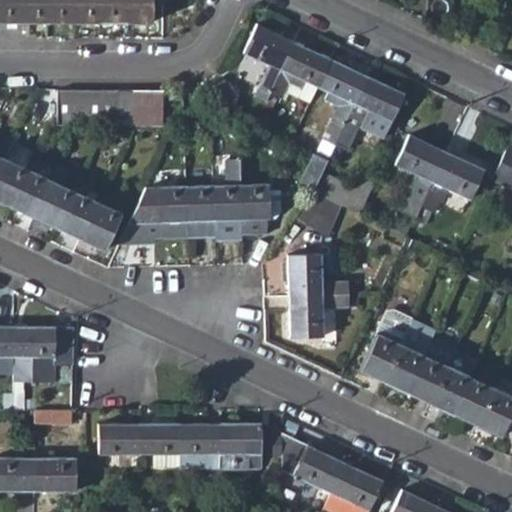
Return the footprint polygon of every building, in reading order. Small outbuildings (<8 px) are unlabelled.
[(0,0),(0,20),(3,21),(29,21),(55,21),(83,22),(112,22),(136,22),(149,22),(149,0),(0,0)] [(267,64),(256,88),(269,93),(293,41),(256,23),(243,52),(267,64)] [(304,82),(315,87),(329,58),(293,41),(269,93),(280,99),(287,83),(301,89),(304,82)] [(335,105),(328,120),(341,126),(365,76),(329,58),(315,87),(326,92),(323,99),(335,105)] [(401,93),(365,76),(341,126),(354,133),(357,127),(380,138),(401,93)] [(224,79),(209,87),(224,109),(237,101),(224,79)] [(253,96),(265,102),(269,93),(256,88),(253,96)] [(56,89),(56,126),(160,127),(160,90),(56,89)] [(317,146),(330,152),(333,144),(341,126),(328,120),(317,146)] [(333,144),(347,150),(354,133),(341,126),(333,144)] [(402,210),(415,215),(419,206),(444,151),(407,134),(394,164),(417,176),(402,210)] [(511,143),(506,141),(489,179),(511,189),(511,143)] [(482,168),(444,151),(419,206),(433,212),(445,189),(467,199),(482,168)] [(296,183),(312,191),(321,171),(326,160),(310,152),(296,183)] [(119,212),(0,156),(0,202),(20,212),(45,224),(69,235),(93,245),(101,249),(119,212)] [(211,219),(240,218),(238,183),(238,158),(223,159),(223,183),(210,184),(211,219)] [(349,184),(321,171),(312,191),(328,199),(340,204),(349,184)] [(349,184),(340,204),(359,213),(375,179),(355,171),(349,184)] [(240,218),(267,216),(266,190),(265,183),(238,183),(240,218)] [(186,237),(184,184),(143,186),(116,245),(145,243),(145,238),(186,237)] [(211,219),(210,184),(184,184),(186,237),(212,236),(211,219)] [(266,190),(267,208),(282,208),(281,189),(266,190)] [(309,225),(328,199),(312,191),(294,216),(309,225)] [(309,225),(326,236),(340,204),(328,199),(309,225)] [(318,253),(285,255),(288,295),(347,294),(347,279),(319,280),(318,253)] [(288,295),(289,336),(322,335),(321,308),(347,307),(347,294),(288,295)] [(384,313),(375,332),(399,344),(410,321),(391,312),(384,313)] [(423,355),(446,365),(454,348),(432,338),(435,332),(410,321),(399,344),(423,355)] [(0,369),(12,368),(12,325),(0,324),(0,369)] [(71,324),(12,325),(12,368),(12,380),(24,380),(50,380),(51,364),(70,363),(71,324)] [(358,370),(382,381),(399,344),(375,333),(358,370)] [(382,381),(406,392),(423,355),(399,344),(382,381)] [(406,392),(428,403),(446,365),(423,355),(406,392)] [(478,380),(492,387),(501,367),(487,361),(478,380)] [(428,403),(451,413),(469,376),(446,365),(428,403)] [(478,380),(469,376),(451,413),(474,424),(492,387),(478,380)] [(12,381),(11,409),(23,410),(24,380),(12,381)] [(498,436),(503,425),(511,406),(511,396),(492,387),(474,424),(498,436)] [(511,406),(503,425),(511,429),(511,406)] [(70,425),(70,409),(33,410),(33,425),(70,425)] [(137,423),(97,423),(97,453),(137,453),(137,423)] [(177,453),(177,424),(137,423),(137,453),(150,453),(177,453)] [(216,424),(177,424),(177,453),(176,467),(215,467),(215,453),(216,424)] [(257,424),(216,424),(215,453),(220,454),(220,467),(258,467),(257,457),(279,457),(279,434),(279,427),(274,426),(274,434),(258,434),(257,424)] [(279,434),(279,457),(280,469),(330,492),(344,462),(279,434)] [(150,453),(150,469),(176,467),(177,453),(150,453)] [(0,489),(34,490),(34,457),(0,456),(0,489)] [(74,457),(34,457),(34,490),(74,489),(74,457)] [(344,462),(330,492),(323,507),(334,511),(364,511),(381,479),(344,462)] [(400,487),(388,511),(433,511),(436,504),(400,487)]
